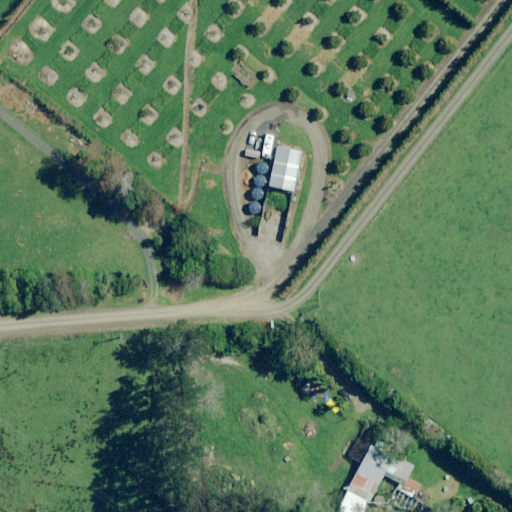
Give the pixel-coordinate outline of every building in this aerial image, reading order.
[(238,65),(231,73),(250,87),(256,80),(238,65)] [(276,146),(268,185),(293,191),(302,152),(276,146)] [(255,173),(267,176),(269,165),(258,162),(255,173)] [(253,184),(253,186),(265,189),(265,187),(267,176),(255,173),(253,184)] [(265,189),(253,186),(250,200),(262,202),(265,189)] [(262,202),(250,200),(248,211),(260,214),(262,202)] [(372,442),(349,489),(372,500),(385,474),(403,483),(413,462),(372,442)] [(294,473),(299,482),(313,474),(308,465),(294,473)] [(423,511),(396,499),(394,505),(409,511),(423,511)]
